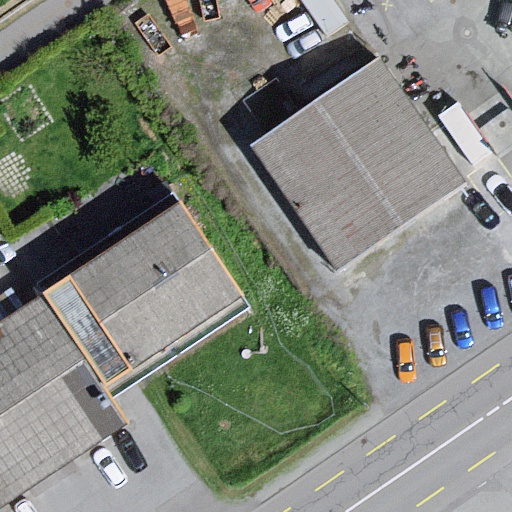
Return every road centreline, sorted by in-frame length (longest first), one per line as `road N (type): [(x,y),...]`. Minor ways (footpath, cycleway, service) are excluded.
road 1 (primary): [(500,381),(314,511)]
road 2 (primary): [(373,511),(511,415)]
